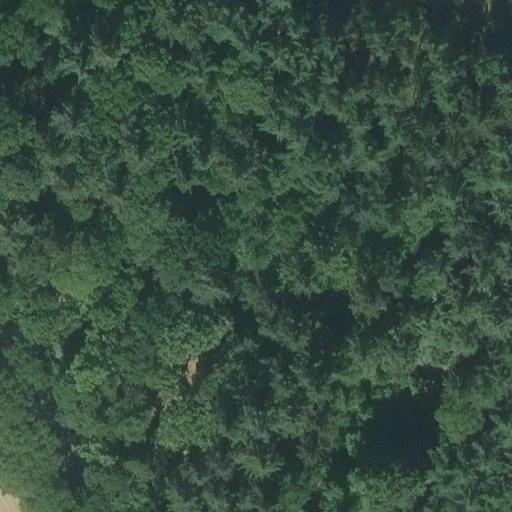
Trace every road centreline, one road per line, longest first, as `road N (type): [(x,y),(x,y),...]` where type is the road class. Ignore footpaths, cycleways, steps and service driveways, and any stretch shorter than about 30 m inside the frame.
road 1 (track): [(197,0),(240,84),(402,178),(454,239),(511,378)]
road 2 (tertiary): [(98,511),(0,324)]
